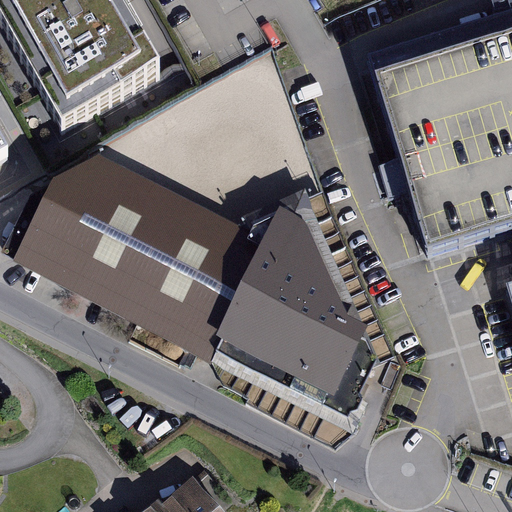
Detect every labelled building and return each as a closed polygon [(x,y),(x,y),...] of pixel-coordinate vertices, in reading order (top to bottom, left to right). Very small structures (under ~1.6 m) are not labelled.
[(3,0),(0,2),(0,19),(66,137),(171,79),(126,0),(3,0)] [(511,23),(376,64),(433,258),(511,235),(511,23)] [(0,170),(10,165),(0,147),(0,170)] [(60,184),(19,267),(352,430),(392,357),(325,199),(248,236),(106,160),(60,184)] [(220,511),(199,487),(169,511),(220,511)]
